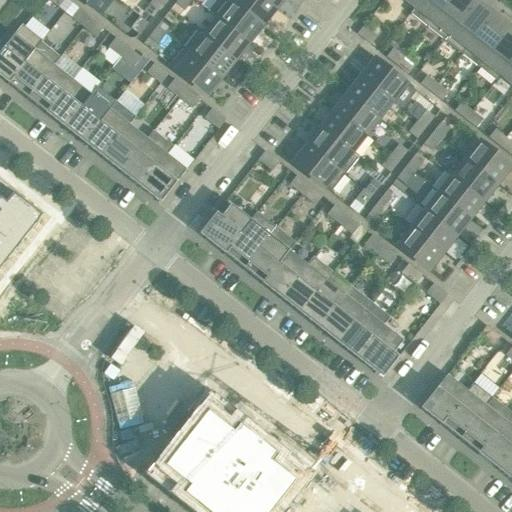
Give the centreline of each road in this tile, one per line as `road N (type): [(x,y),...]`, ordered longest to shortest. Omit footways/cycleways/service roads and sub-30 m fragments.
road 1 (residential): [(157,250),(353,0)]
road 2 (residential): [(377,423),(157,250)]
road 3 (residential): [(377,423),(511,252)]
road 4 (residential): [(157,250),(0,126)]
road 5 (residential): [(43,393),(157,250)]
road 6 (residential): [(490,511),(377,423)]
